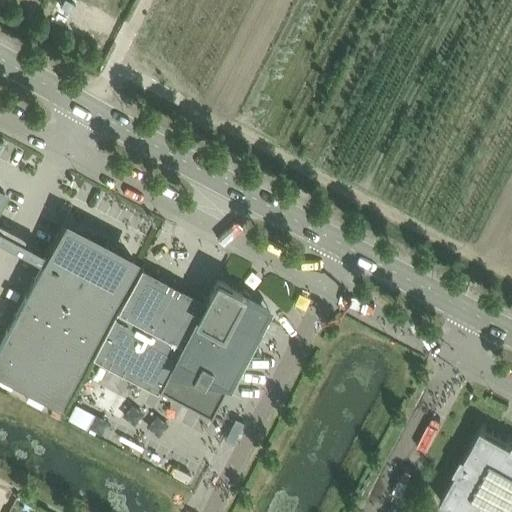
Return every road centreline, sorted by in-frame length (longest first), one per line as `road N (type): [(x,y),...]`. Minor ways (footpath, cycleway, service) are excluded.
road 1 (secondary): [(347,247),(0,57)]
road 2 (unclassified): [(0,118),(329,282)]
road 3 (residential): [(329,282),(209,511)]
road 4 (unknown): [(87,105),(0,281)]
road 5 (residential): [(369,511),(454,348)]
road 6 (secondary): [(473,313),(347,247)]
road 7 (unclassified): [(329,282),(454,348)]
